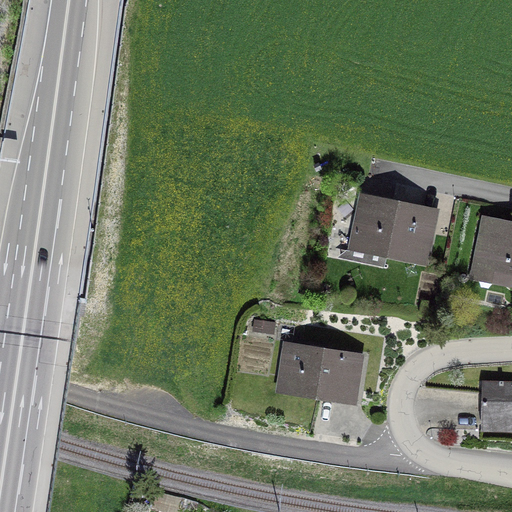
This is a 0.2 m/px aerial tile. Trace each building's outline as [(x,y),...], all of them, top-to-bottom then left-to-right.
[(435,212),(364,197),(357,229),(355,229),(351,246),(425,261),(435,212)] [(511,270),(511,225),(485,220),(476,263),(493,266),(491,278),(509,281),(511,270)] [(278,321),(254,317),(252,331),(276,334),(278,321)] [(286,346),(283,366),(357,377),(360,358),(286,346)] [(354,400),(357,377),(283,366),(279,388),(354,400)] [(499,383),(482,383),(481,428),(511,428),(511,383),(503,383),(503,381),(499,381),(499,383)]
